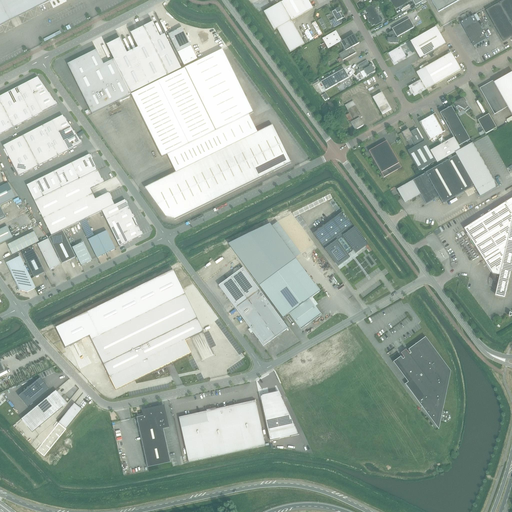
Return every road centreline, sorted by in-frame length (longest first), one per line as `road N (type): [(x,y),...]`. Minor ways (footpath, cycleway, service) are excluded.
road 1 (unclassified): [(263,371),(106,405),(19,309)]
road 2 (primary): [(368,511),(293,485),(134,511)]
road 3 (unclassified): [(40,60),(165,237)]
road 4 (unclassified): [(165,237),(336,152)]
road 5 (unclassified): [(428,277),(263,371)]
road 6 (tertiary): [(336,152),(224,0)]
road 7 (unclassified): [(165,237),(263,371)]
road 8 (unclassified): [(19,309),(165,237)]
road 9 (tertiary): [(428,277),(336,152)]
road 10 (tertiary): [(40,60),(158,0)]
road 11 (unclassified): [(408,110),(346,0)]
road 12 (tertiary): [(511,362),(484,351),(428,277)]
